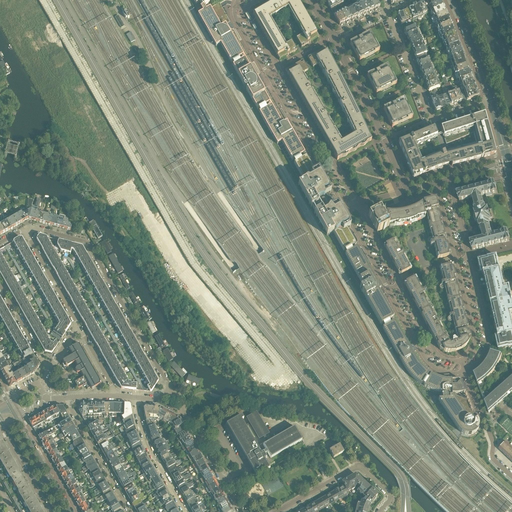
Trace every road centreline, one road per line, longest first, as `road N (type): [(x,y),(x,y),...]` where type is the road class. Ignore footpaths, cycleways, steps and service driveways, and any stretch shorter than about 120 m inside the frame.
road 1 (residential): [(23,229),(87,243),(168,392)]
road 2 (residential): [(388,11),(431,119),(490,100)]
road 3 (residential): [(406,191),(331,36)]
road 4 (residential): [(266,73),(346,210)]
road 5 (residential): [(357,204),(278,67)]
road 6 (residential): [(276,511),(353,467),(387,491),(378,511)]
road 7 (residential): [(168,392),(241,511)]
road 8 (residential): [(67,397),(130,511)]
road 9 (residential): [(466,371),(488,343),(469,255)]
road 10 (residential): [(136,397),(147,446),(184,511)]
road 11 (residential): [(389,289),(427,360),(466,371)]
